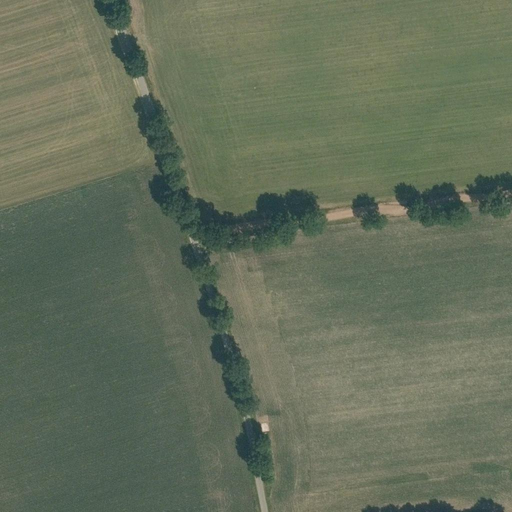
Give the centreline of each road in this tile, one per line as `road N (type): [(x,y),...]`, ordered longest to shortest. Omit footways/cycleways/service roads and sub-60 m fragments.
road 1 (unclassified): [(262,511),(240,392),(109,0)]
road 2 (track): [(192,235),(511,193)]
